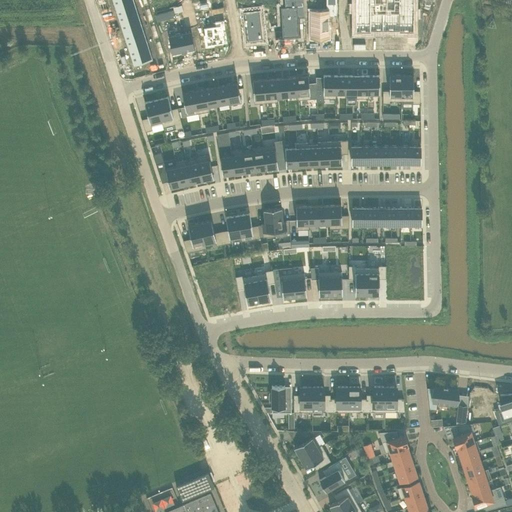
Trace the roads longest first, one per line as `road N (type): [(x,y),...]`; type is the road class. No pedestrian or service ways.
road 1 (residential): [(204,336),(281,316),(428,310),(436,298),(433,188)]
road 2 (residential): [(161,215),(273,193),(433,188)]
road 3 (residential): [(418,360),(220,361)]
road 4 (residential): [(240,63),(431,56)]
road 5 (unclassified): [(248,511),(188,375),(195,358),(214,351)]
road 6 (residential): [(297,499),(220,361)]
road 7 (residential): [(161,215),(117,88)]
road 8 (residential): [(433,188),(431,56)]
road 9 (residential): [(204,336),(161,215)]
road 10 (residential): [(117,88),(240,63)]
